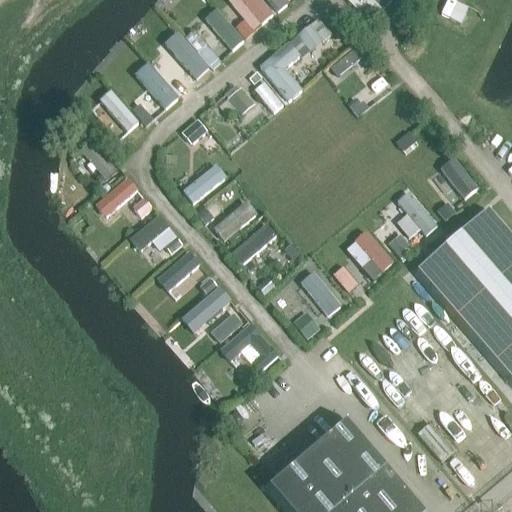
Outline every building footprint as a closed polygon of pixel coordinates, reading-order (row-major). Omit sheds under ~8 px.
[(238,0),(259,29),(273,19),(259,0),(238,0)] [(263,0),(278,17),(289,7),(283,0),(263,0)] [(367,0),(382,14),(393,3),(389,0),(367,0)] [(367,8),(359,16),(370,26),(378,18),(367,8)] [(231,55),(243,44),(216,13),(204,23),(229,53),(230,53),(231,55)] [(303,47),(316,36),(323,44),(330,38),(317,22),(296,40),(303,47)] [(235,32),(245,43),(255,34),(245,23),(235,32)] [(198,84),(210,73),(180,40),(168,50),(198,84)] [(284,73),(299,60),(288,46),(259,71),(288,106),(302,94),(284,73)] [(207,49),(198,57),(211,72),(220,64),(207,49)] [(338,81),(360,60),(352,51),(330,72),(338,81)] [(152,116),(174,97),(148,67),(139,76),(156,95),(144,106),(152,116)] [(168,82),(176,91),(186,82),(179,73),(168,82)] [(248,82),(253,88),(261,80),(256,75),(248,82)] [(273,118),(283,109),(264,86),(254,94),(273,118)] [(248,100),(241,92),(227,103),(234,111),(248,100)] [(135,144),(145,135),(113,98),(103,107),(135,144)] [(359,108),(352,113),(357,120),(368,111),(363,105),(359,108)] [(139,108),(132,115),(146,130),(153,124),(139,108)] [(199,141),(206,134),(197,124),(190,130),(199,141)] [(126,153),(117,142),(108,150),(117,161),(126,153)] [(105,184),(116,174),(90,145),(79,154),(105,184)] [(464,204),(478,193),(453,161),(439,173),(464,204)] [(105,222),(138,194),(127,182),(94,210),(105,222)] [(106,187),(99,194),(103,199),(111,193),(106,187)] [(425,227),(434,219),(418,200),(409,207),(417,217),(416,219),(421,226),(423,224),(425,227)] [(141,222),(152,212),(144,202),(132,211),(141,222)] [(437,215),(445,225),(456,217),(448,207),(437,215)] [(205,229),(216,220),(207,209),(196,218),(205,229)] [(224,244),(251,221),(242,210),(215,233),(224,244)] [(415,278),(511,391),(511,238),(490,213),(415,278)] [(407,218),(396,227),(409,242),(420,233),(407,218)] [(139,256),(169,231),(159,219),(129,245),(139,256)] [(241,268),(275,236),(264,224),(230,256),(241,268)] [(176,241),(164,251),(170,258),(182,249),(176,241)] [(404,244),(392,254),(399,262),(411,252),(404,244)] [(292,246),(283,254),(292,264),(301,256),(292,246)] [(372,285),(381,277),(370,264),(355,247),(346,255),(361,272),(372,285)] [(244,267),(250,274),(265,261),(259,254),(244,267)] [(171,293),(199,268),(188,256),(160,281),(171,293)] [(332,279),(342,290),(352,281),(342,270),(332,279)] [(330,322),(342,312),(313,278),(301,287),(330,322)] [(199,291),(207,300),(217,291),(209,282),(199,291)] [(263,300),(272,293),(266,286),(258,293),(263,300)] [(198,332),(231,305),(220,292),(187,319),(198,332)] [(306,316),(292,326),(307,344),(320,334),(306,316)] [(242,328),(233,318),(222,328),(231,338),(242,328)] [(250,328),(219,355),(230,367),(250,350),(259,361),(251,367),(260,377),(278,360),(261,340),(250,328)] [(419,511),(346,427),(270,492),(286,511),(419,511)] [(430,427),(417,438),(441,466),(454,455),(430,427)]
